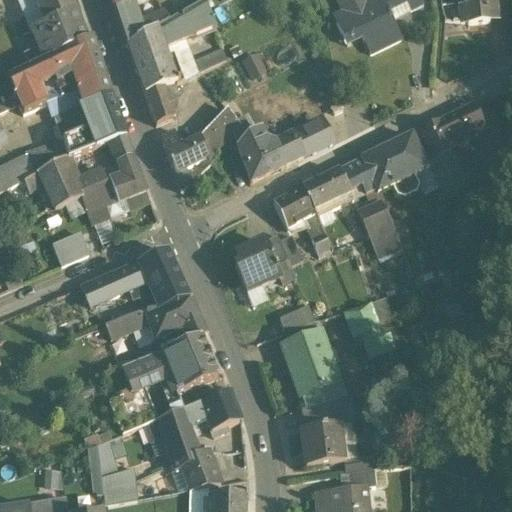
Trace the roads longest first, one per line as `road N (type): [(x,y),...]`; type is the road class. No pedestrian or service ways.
road 1 (residential): [(182,233),(511,79)]
road 2 (tertiary): [(182,233),(262,427),(269,511)]
road 3 (tertiary): [(92,0),(182,233)]
road 4 (residential): [(182,233),(0,309)]
